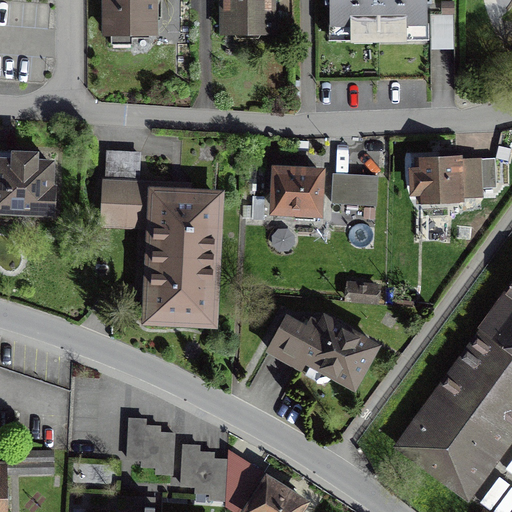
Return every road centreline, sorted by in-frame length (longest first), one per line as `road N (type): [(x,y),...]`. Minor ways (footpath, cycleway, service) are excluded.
road 1 (residential): [(0,105),(308,127),(444,124),(511,113)]
road 2 (residential): [(0,314),(227,408),(388,511)]
